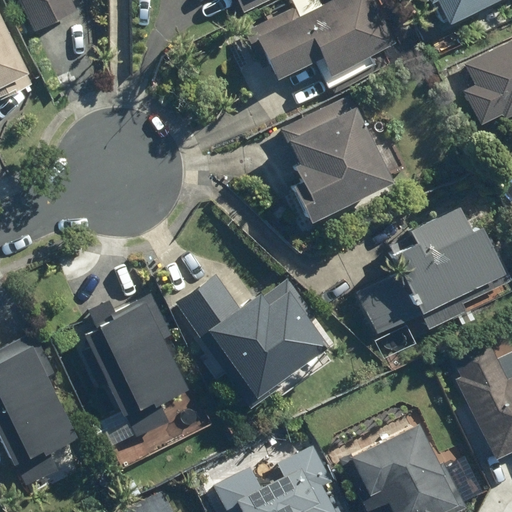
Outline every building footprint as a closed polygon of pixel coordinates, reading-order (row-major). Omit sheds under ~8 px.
[(17,0),(32,29),(75,9),(71,0),(17,0)] [(237,0),(243,10),(263,0),(237,0)] [(392,42),(371,0),(321,0),(300,10),(297,3),(243,29),(261,67),(270,62),(276,76),(316,56),(333,92),(387,64),(379,48),(392,42)] [(435,0),(445,20),(486,0),(435,0)] [(0,98),(30,83),(25,72),(29,70),(0,11),(0,98)] [(511,38),(463,62),(473,83),(463,88),(480,122),(501,112),(504,116),(511,111),(511,38)] [(308,220),(390,180),(348,93),(279,127),(296,161),(292,163),(300,179),(290,184),(308,220)] [(402,268),(354,291),(373,332),(419,311),(426,326),(464,309),(460,300),(508,278),(483,222),(471,228),(460,204),(412,227),(417,240),(394,250),(402,268)] [(174,300),(250,405),(289,376),(287,373),(329,343),(309,315),(312,313),(286,276),(263,293),(259,289),(237,305),(213,272),(174,300)] [(167,333),(146,292),(112,310),(106,298),(84,309),(92,326),(82,331),(89,344),(78,349),(96,383),(106,378),(135,434),(168,418),(158,400),(187,386),(161,336),(167,333)] [(511,334),(505,320),(447,346),(498,456),(511,449),(511,334)] [(52,373),(32,330),(0,346),(0,435),(23,483),(55,467),(47,451),(76,436),(46,376),(52,373)] [(432,462),(412,419),(345,449),(358,479),(348,484),(353,497),(375,487),(386,511),(449,511),(459,508),(437,460),(432,462)] [(229,511),(337,511),(305,441),(216,481),(229,511)] [(156,511),(151,500),(128,511),(156,511)]
